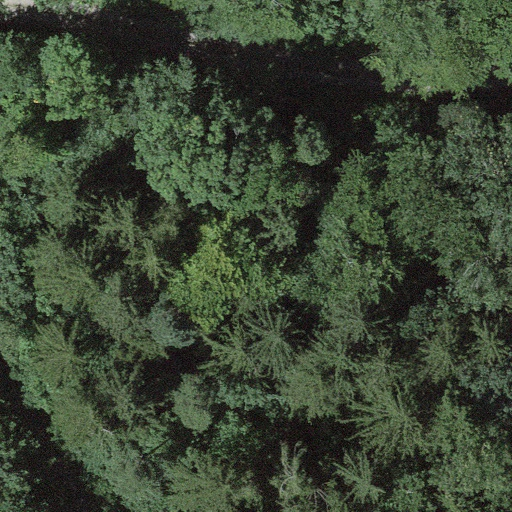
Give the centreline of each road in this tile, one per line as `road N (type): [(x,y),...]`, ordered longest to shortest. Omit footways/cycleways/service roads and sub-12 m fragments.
road 1 (track): [(0,17),(105,24),(393,78),(511,59)]
road 2 (track): [(68,511),(0,402)]
